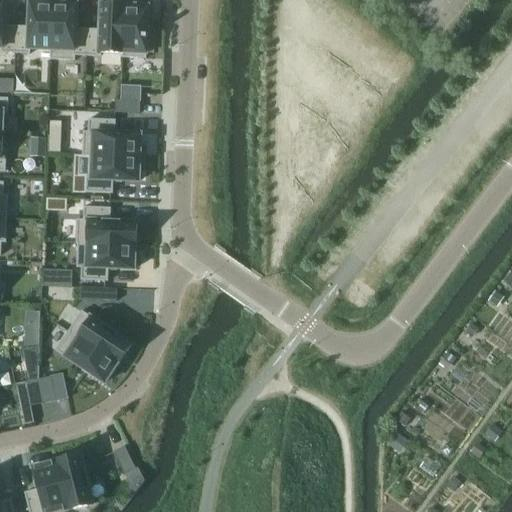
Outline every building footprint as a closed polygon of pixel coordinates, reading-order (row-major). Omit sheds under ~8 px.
[(16,28),(15,55),(29,55),(30,51),(50,51),(49,61),(50,61),(52,0),(40,0),(41,3),(29,3),(28,20),(28,28),(26,28),(16,28)] [(52,0),(50,61),(74,62),(74,57),(86,58),(87,31),(77,30),(75,30),(76,22),(77,4),(65,4),(64,0),(52,0)] [(0,54),(15,55),(16,28),(6,27),(4,27),(5,19),(5,2),(0,1),(0,54)] [(87,31),(86,58),(101,58),(101,55),(121,56),(121,59),(122,59),(124,5),(121,5),(113,5),(100,4),(99,31),(87,31)] [(124,5),(122,59),(146,60),(146,52),(152,52),(152,33),(147,33),(148,7),(125,6),(125,5),(124,5)] [(139,115),(140,103),(115,102),(114,114),(139,115)] [(83,133),(82,157),(144,159),(144,147),(140,147),(140,135),(123,134),(115,134),(115,132),(115,121),(88,120),(87,133),(83,133)] [(49,144),(48,153),(61,153),(61,144),(49,144)] [(75,156),(74,180),(86,181),(85,194),(112,195),(113,184),(113,182),(121,182),(138,183),(139,171),(143,171),(144,159),(82,157),(75,156)] [(77,221),(76,245),(136,247),(136,244),(136,236),(137,223),(110,222),(110,209),(83,208),(83,221),(77,221)] [(76,245),(76,246),(77,246),(76,268),(81,269),(80,281),(107,282),(108,272),(108,270),(116,270),(133,271),(134,248),(136,248),(136,247),(76,245)] [(43,272),(42,287),(52,288),(52,272),(43,272)] [(511,273),(510,272),(503,282),(511,289),(511,288),(511,273)] [(79,301),(104,302),(104,290),(79,289),(79,301)] [(496,292),(490,301),(498,306),(504,298),(496,292)] [(81,312),(68,332),(118,365),(120,363),(124,356),(131,345),(81,312)] [(470,324),(465,332),(472,337),(478,330),(470,324)] [(69,334),(56,353),(104,384),(117,365),(118,366),(118,365),(68,332),(67,333),(69,334)] [(25,336),(25,346),(38,347),(38,337),(25,336)] [(448,352),(438,364),(445,370),(455,358),(448,352)] [(38,371),(24,374),(25,383),(38,380),(38,371)] [(61,377),(50,379),(55,402),(66,400),(61,377)] [(50,378),(38,380),(43,405),(55,402),(50,379),(50,378)] [(30,407),(43,405),(38,380),(25,383),(30,407)] [(25,383),(15,385),(20,409),(30,407),(25,383)] [(422,402),(416,410),(421,414),(427,407),(422,402)] [(401,414),(395,421),(403,428),(409,420),(401,414)] [(492,425),(484,436),(493,443),(501,432),(492,425)] [(395,435),(387,446),(397,453),(405,443),(395,435)] [(477,444),(470,454),(478,459),(485,450),(477,444)] [(124,448),(113,453),(124,475),(133,494),(142,484),(143,482),(138,472),(136,469),(135,470),(124,448)] [(68,511),(92,506),(79,454),(55,461),(68,511)] [(54,461),(54,462),(31,468),(36,490),(24,494),(28,511),(62,511),(66,511),(67,511),(68,511),(55,461),(54,461)] [(453,479),(446,486),(453,492),(459,484),(453,479)] [(0,511),(13,511),(11,500),(0,502),(0,511)]
